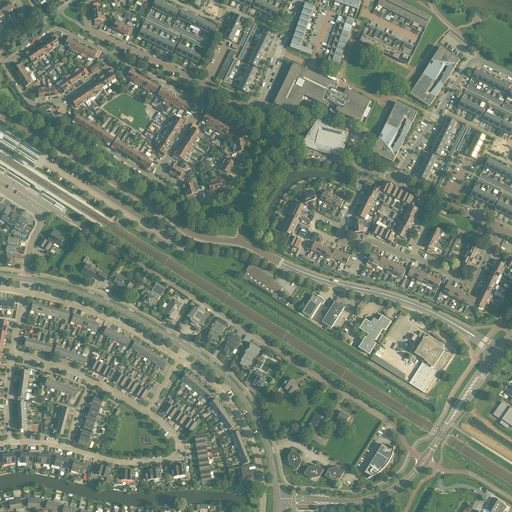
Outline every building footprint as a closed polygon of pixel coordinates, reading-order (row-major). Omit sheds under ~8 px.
[(157,11),(161,3),(155,0),(152,8),(157,11)] [(258,10),(262,2),(258,0),(255,0),(252,7),(258,10)] [(354,0),(348,0),(346,6),(352,8),(354,0)] [(361,1),(357,0),(354,0),(352,8),(358,10),(361,1)] [(394,1),(392,0),(387,0),(383,8),(389,11),(394,1)] [(3,4),(9,12),(13,9),(9,2),(9,3),(8,1),(3,4)] [(400,4),(394,1),(389,11),(395,14),(400,4)] [(262,2),(258,10),(264,13),(268,5),(262,2)] [(161,3),(157,11),(163,13),(167,5),(161,3)] [(306,3),(304,9),(313,12),(314,6),(306,3)] [(9,12),(3,4),(0,6),(0,8),(4,15),(9,12)] [(99,4),(93,4),(93,10),(92,10),(93,14),(103,13),(103,7),(100,7),(99,4)] [(406,6),(400,4),(395,14),(401,17),(406,6)] [(167,5),(163,13),(169,16),(173,8),(167,5)] [(268,5),(264,13),(270,16),(274,7),(268,5)] [(407,20),(412,9),(406,6),(401,17),(407,20)] [(275,18),(279,10),(274,7),(270,16),(275,18)] [(175,19),(179,11),(173,8),(169,16),(175,19)] [(304,9),(302,14),(311,17),(313,12),(304,9)] [(418,12),(412,9),(407,20),(413,22),(418,12)] [(183,21),(187,13),(181,10),(177,18),(183,21)] [(424,15),(418,12),(413,22),(419,25),(424,15)] [(94,18),(94,24),(101,23),(100,20),(104,19),(103,13),(93,14),(93,18),(94,18)] [(187,13),(183,21),(189,24),(193,16),(187,13)] [(232,20),(240,24),(243,18),(235,14),(232,20)] [(302,14),(300,20),(309,23),(311,17),(302,14)] [(426,28),(431,18),(424,15),(419,25),(426,28)] [(193,16),(189,24),(195,26),(198,18),(193,16)] [(352,27),(354,20),(343,16),(341,22),(341,23),(352,27)] [(198,18),(195,26),(200,29),(204,21),(198,18)] [(112,22),(111,23),(109,27),(117,31),(121,22),(116,20),(115,23),(112,22)] [(229,26),(237,30),(240,24),(232,20),(229,26)] [(300,20),(298,25),(307,28),(309,23),(300,20)] [(204,21),(200,29),(206,32),(210,24),(204,21)] [(352,27),(341,23),(341,22),(339,21),(338,23),(341,24),(339,29),(350,33),(352,27)] [(122,33),(126,25),(121,22),(117,31),(122,33)] [(210,24),(206,32),(212,35),(216,27),(210,24)] [(130,37),(132,32),(134,29),(131,27),(126,25),(122,33),(130,37)] [(298,25),(296,31),(305,34),(307,28),(298,25)] [(227,32),(235,36),(237,30),(229,26),(227,32)] [(143,39),(147,31),(141,29),(138,36),(143,39)] [(262,35),(270,39),(273,33),(265,29),(262,35)] [(339,29),(337,35),(336,35),(348,39),(350,33),(339,29)] [(147,31),(143,39),(149,42),(153,34),(147,31)] [(296,31),(294,37),(303,40),(305,34),(296,31)] [(235,36),(227,32),(224,38),(232,42),(235,36)] [(55,34),(53,35),(48,38),(50,40),(54,46),(55,48),(58,46),(59,45),(58,44),(58,43),(57,41),(56,40),(59,39),(55,34)] [(160,35),(159,37),(153,34),(149,42),(155,45),(160,35)] [(348,39),(336,35),(337,35),(335,34),(334,35),(336,36),(334,42),(345,45),(348,39)] [(368,36),(363,34),(359,41),(364,44),(368,36)] [(73,39),(68,37),(65,35),(63,41),(65,42),(64,45),(69,48),(72,41),(72,42),(73,39)] [(160,35),(155,45),(161,48),(164,40),(165,38),(165,37),(160,35)] [(270,39),(262,35),(259,40),(267,44),(270,39)] [(373,39),(368,36),(364,44),(369,46),(373,39)] [(379,39),(374,36),(373,39),(369,46),(374,49),(379,39)] [(294,37),(292,42),(301,45),(303,40),(294,37)] [(384,41),(379,39),(374,49),(379,51),(383,43),(384,41)] [(45,43),(51,52),(55,48),(54,46),(50,40),(45,43)] [(164,40),(161,48),(166,50),(170,43),(164,40)] [(267,44),(259,40),(256,46),(264,50),(267,44)] [(77,44),(72,42),(72,41),(69,48),(68,50),(73,53),(77,44)] [(313,51),(301,46),(301,45),(292,42),(290,48),(312,55),(313,51)] [(334,42),(332,47),(332,48),(343,52),(345,45),(334,42)] [(383,43),(379,51),(384,53),(387,46),(389,43),(386,42),(385,44),(383,43)] [(41,46),(46,54),(51,52),(45,43),(41,46)] [(170,43),(166,50),(172,53),(176,45),(170,43)] [(78,55),(82,46),(77,44),(73,53),(78,55)] [(181,55),(185,47),(179,44),(175,52),(181,55)] [(36,49),(42,57),(46,54),(41,46),(36,49)] [(82,57),(87,49),(82,46),(78,55),(82,57)] [(264,50),(256,46),(254,52),(262,56),(264,50)] [(343,52),(332,48),(332,47),(330,46),(330,48),(332,49),(330,54),(341,58),(343,52)] [(392,48),(387,46),(384,53),(388,56),(392,48)] [(392,48),(388,56),(393,58),(397,50),(398,47),(396,46),(395,49),(392,48)] [(185,47),(181,55),(186,58),(190,50),(185,47)] [(410,95),(430,108),(439,93),(460,61),(441,48),(410,95)] [(32,52),(36,58),(35,58),(37,61),(42,57),(36,49),(32,52)] [(84,60),(87,61),(87,60),(88,57),(91,51),(87,49),(82,57),(85,59),(84,60)] [(93,60),(95,58),(97,59),(100,52),(92,49),(91,51),(88,57),(93,60)] [(26,60),(29,58),(31,61),(35,58),(36,58),(32,52),(30,50),(23,55),(26,60)] [(190,50),(186,58),(192,61),(196,53),(190,50)] [(398,60),(402,53),(397,50),(393,58),(398,60)] [(262,56),(254,52),(251,57),(259,61),(262,56)] [(196,53),(192,61),(198,63),(202,56),(196,53)] [(412,57),(402,53),(398,60),(408,65),(412,57)] [(341,58),(330,54),(328,61),(339,65),(341,58)] [(259,61),(251,57),(248,63),(256,67),(259,61)] [(11,66),(13,69),(16,74),(24,68),(21,63),(18,66),(16,63),(11,66)] [(288,74),(274,104),(295,114),(303,99),(301,98),(303,93),(308,95),(307,97),(328,107),(330,103),(338,107),(336,111),(360,123),(363,116),(361,116),(366,106),(368,107),(370,101),(346,89),(344,94),(336,90),(338,85),(295,64),(290,75),(288,74)] [(257,70),(249,66),(246,72),(254,76),(257,70)] [(85,69),(82,70),(80,67),(76,70),(81,78),(88,74),(85,69)] [(136,71),(128,67),(125,72),(128,73),(126,77),(131,79),(135,73),(136,71)] [(19,78),(27,73),(24,68),(16,74),(19,78)] [(113,69),(110,71),(106,74),(111,82),(115,79),(113,76),(116,74),(113,69)] [(76,70),(71,73),(77,81),(81,78),(76,70)] [(478,80),(482,72),(476,70),(472,77),(478,80)] [(254,76),(246,72),(244,78),(251,81),(254,76)] [(482,72),(478,80),(484,83),(487,75),(482,72)] [(22,82),(30,77),(27,73),(19,78),(22,82)] [(71,73),(67,76),(72,84),(77,81),(71,73)] [(134,84),(139,76),(135,73),(131,79),(130,82),(134,84)] [(111,82),(106,74),(101,77),(106,85),(111,82)] [(487,75),(484,83),(489,86),(493,78),(487,75)] [(67,87),(68,87),(72,84),(67,76),(62,79),(64,81),(67,87)] [(139,87),(144,79),(139,76),(134,84),(139,87)] [(32,86),(30,84),(33,82),(30,77),(22,82),(27,90),(32,86)] [(106,85),(101,77),(96,80),(98,82),(102,88),(106,85)] [(251,81),(244,78),(241,83),(249,87),(251,81)] [(493,78),(489,86),(495,88),(499,81),(493,78)] [(144,90),(149,81),(144,79),(139,87),(144,90)] [(62,94),(64,93),(69,89),(68,87),(67,87),(64,81),(59,85),(61,88),(59,89),(62,94)] [(149,81),(144,90),(149,93),(150,90),(153,84),(149,81)] [(499,81),(495,88),(501,91),(505,83),(499,81)] [(93,85),(99,93),(103,90),(102,88),(98,82),(93,85)] [(153,84),(150,90),(155,93),(160,85),(155,82),(153,84)] [(249,87),(241,83),(238,89),(246,93),(249,87)] [(505,83),(501,91),(507,94),(510,86),(505,83)] [(99,93),(93,85),(89,88),(94,96),(99,93)] [(162,97),(165,91),(166,91),(167,89),(162,86),(157,95),(162,97)] [(57,90),(54,90),(54,87),(48,87),(49,97),(58,96),(57,90)] [(35,93),(35,99),(44,98),(43,88),(37,89),(38,92),(35,93)] [(85,91),(90,99),(94,96),(89,88),(85,91)] [(80,94),(85,102),(90,99),(85,91),(80,94)] [(165,102),(170,94),(166,91),(165,91),(162,97),(160,100),(165,102)] [(75,97),(81,105),(85,102),(80,94),(75,97)] [(170,105),(175,97),(170,94),(165,102),(170,105)] [(75,97),(68,102),(72,107),(74,105),(76,108),(81,105),(75,97)] [(175,108),(179,99),(175,97),(170,105),(175,108)] [(464,109),(468,101),(462,98),(458,106),(464,109)] [(179,99),(175,108),(179,111),(181,108),(184,102),(179,99)] [(185,100),(184,102),(181,108),(185,111),(187,108),(190,109),(193,104),(185,100)] [(468,101),(464,109),(470,112),(474,104),(468,101)] [(374,151),(395,162),(396,159),(420,112),(400,102),(374,151)] [(474,104),(470,112),(475,115),(479,107),(474,104)] [(479,107),(475,115),(481,117),(485,109),(479,107)] [(212,115),(204,111),(201,116),(204,118),(202,121),(207,124),(211,118),(212,115)] [(488,123),(492,115),(486,112),(482,120),(488,123)] [(69,122),(71,123),(76,126),(78,124),(81,118),(77,115),(75,118),(72,117),(69,122)] [(492,115),(488,123),(494,126),(498,118),(492,115)] [(82,127),(87,119),(83,116),(81,118),(78,124),(82,127)] [(182,127),(187,120),(182,117),(180,119),(177,117),(174,122),(180,126),(182,127)] [(210,129),(215,120),(211,118),(207,124),(205,126),(210,129)] [(446,123),(454,127),(457,121),(449,118),(446,123)] [(498,118),(494,126),(499,129),(503,121),(498,118)] [(87,130),(92,122),(87,119),(82,127),(87,130)] [(318,119),(301,146),(321,153),(342,156),(348,133),(338,130),(318,119)] [(215,131),(220,123),(215,120),(210,129),(215,131)] [(180,126),(174,122),(172,121),(169,125),(177,131),(180,126)] [(503,121),(499,129),(505,131),(509,123),(503,121)] [(91,133),(96,125),(92,122),(87,130),(91,133)] [(220,134),(224,126),(220,123),(215,131),(220,134)] [(443,129),(451,133),(454,127),(446,123),(443,129)] [(193,124),(188,131),(190,133),(191,132),(196,136),(199,132),(196,130),(198,127),(193,124)] [(96,136),(101,127),(96,125),(91,133),(96,136)] [(166,130),(174,135),(177,131),(169,125),(166,130)] [(224,126),(220,134),(224,137),(229,129),(224,126)] [(100,138),(106,130),(101,127),(96,136),(100,138)] [(163,129),(161,133),(163,134),(163,135),(171,140),(174,135),(166,130),(163,129)] [(440,135),(448,139),(451,133),(443,129),(440,135)] [(105,141),(109,136),(110,133),(106,130),(100,138),(105,141)] [(236,140),(233,141),(234,147),(244,145),(243,141),(242,141),(241,135),(237,136),(237,135),(230,131),(228,134),(232,136),(235,137),(236,140)] [(188,137),(196,142),(199,138),(196,136),(191,132),(190,133),(188,137)] [(474,137),(475,138),(483,142),(486,136),(478,132),(478,133),(476,132),(474,137)] [(160,139),(168,144),(171,140),(163,135),(160,139)] [(438,141),(446,144),(448,139),(440,135),(438,141)] [(114,138),(109,136),(105,141),(104,144),(108,147),(114,138)] [(185,142),(193,147),(196,142),(188,137),(185,142)] [(473,144),(480,148),(483,142),(475,138),(473,144)] [(165,149),(166,149),(168,144),(160,139),(157,144),(159,145),(165,149)] [(120,143),(115,140),(110,148),(115,151),(117,149),(120,143)] [(121,152),(126,143),(121,140),(120,143),(117,149),(121,152)] [(435,146),(443,150),(446,144),(438,141),(435,146)] [(182,146),(190,151),(193,147),(185,142),(182,146)] [(126,143),(121,152),(126,154),(131,146),(126,143)] [(470,150),(478,153),(480,148),(473,144),(470,150)] [(158,154),(163,157),(168,150),(166,149),(165,149),(159,145),(156,150),(160,152),(158,154)] [(238,156),(245,155),(244,149),(245,149),(244,145),(234,147),(235,153),(238,152),(238,156)] [(131,146),(126,154),(130,157),(135,149),(131,146)] [(182,146),(179,151),(185,155),(187,156),(190,151),(182,146)] [(443,150),(435,146),(432,152),(440,156),(443,150)] [(135,149),(130,157),(135,160),(140,152),(135,149)] [(177,160),(179,157),(182,159),(185,155),(179,151),(177,149),(172,157),(177,160)] [(478,153),(470,150),(467,155),(475,159),(478,153)] [(140,152),(135,160),(139,163),(145,155),(140,152)] [(426,159),(434,163),(437,157),(429,153),(426,159)] [(145,155),(139,163),(144,166),(148,160),(149,158),(145,155)] [(235,160),(227,155),(224,160),(221,158),(219,161),(231,169),(233,165),(232,165),(235,160)] [(28,164),(15,156),(14,158),(26,166),(28,164)] [(434,163),(426,159),(424,165),(431,168),(434,163)] [(490,170),(494,162),(488,159),(484,167),(490,170)] [(142,168),(147,171),(150,173),(153,168),(151,166),(153,163),(148,160),(144,166),(142,168)] [(220,166),(219,168),(217,171),(220,173),(219,173),(225,176),(228,172),(229,172),(231,169),(219,161),(217,164),(220,166)] [(496,172),(500,165),(494,162),(490,170),(496,172)] [(169,167),(166,172),(173,176),(179,168),(174,165),(172,168),(169,167)] [(431,168),(424,165),(421,170),(429,174),(431,168)] [(502,175),(506,167),(500,165),(496,172),(502,175)] [(507,178),(511,170),(506,167),(502,175),(507,178)] [(181,181),(184,176),(181,174),(183,171),(179,168),(173,176),(181,181)] [(418,176),(426,180),(429,174),(421,170),(418,176)] [(223,180),(220,181),(219,178),(213,180),(216,190),(220,189),(219,188),(225,186),(223,180)] [(192,184),(191,180),(181,183),(184,191),(197,187),(196,183),(192,184)] [(204,186),(206,192),(212,190),(212,191),(216,190),(213,180),(207,182),(208,185),(204,186)] [(379,193),(383,195),(384,196),(385,193),(389,185),(384,183),(379,193)] [(394,187),(389,185),(385,193),(390,196),(394,187)] [(380,187),(377,186),(376,188),(371,186),(366,196),(374,200),(380,187)] [(184,191),(186,200),(192,198),(191,195),(195,194),(195,193),(198,192),(197,188),(197,187),(184,191)] [(399,190),(394,187),(390,196),(395,198),(399,190)] [(476,198),(480,190),(475,187),(471,195),(476,198)] [(319,194),(319,199),(321,199),(324,200),(322,203),(324,204),(330,193),(328,192),(328,191),(325,189),(324,193),(320,191),(320,194),(319,194)] [(395,198),(399,200),(400,200),(404,192),(399,190),(395,198)] [(480,190),(476,198),(482,201),(486,193),(480,190)] [(314,200),(317,199),(313,191),(308,193),(313,204),(315,203),(314,200)] [(408,194),(406,193),(404,192),(400,200),(404,202),(405,203),(408,194)] [(315,210),(313,204),(308,193),(303,195),(306,203),(310,202),(311,205),(312,206),(309,207),(313,211),(315,210)] [(330,193),(324,204),(326,205),(328,202),(331,204),(335,196),(330,193)] [(486,193),(482,201),(488,204),(492,196),(486,193)] [(331,204),(330,206),(332,207),(332,208),(334,209),(339,198),(338,197),(338,196),(335,194),(335,196),(331,204)] [(408,208),(414,197),(408,194),(405,203),(404,202),(403,205),(408,208)] [(374,200),(366,196),(364,201),(372,205),(374,200)] [(492,196),(488,204),(494,207),(498,199),(492,196)] [(334,209),(336,210),(337,207),(340,209),(344,200),(339,198),(334,209)] [(293,207),(301,210),(304,212),(305,210),(302,208),(304,205),(296,201),(293,207)] [(372,205),(364,201),(361,206),(369,210),(372,205)] [(501,212),(504,204),(499,201),(495,209),(501,212)] [(412,203),(409,209),(406,215),(414,219),(419,209),(414,207),(415,204),(412,203)] [(504,204),(501,212),(506,215),(510,207),(504,204)] [(369,210),(361,206),(359,211),(367,215),(369,210)] [(291,211),(302,217),(303,215),(300,213),(301,210),(293,207),(291,211)] [(7,224),(14,213),(14,214),(15,212),(9,209),(9,210),(7,209),(0,219),(7,224)] [(288,216),(288,217),(296,221),(298,220),(297,220),(298,217),(301,219),(302,217),(291,211),(288,216)] [(365,219),(367,215),(359,211),(357,216),(365,219)] [(14,228),(20,218),(21,217),(16,213),(15,215),(14,214),(14,213),(7,224),(14,228)] [(404,220),(412,224),(414,219),(406,215),(404,220)] [(356,216),(354,221),(354,227),(363,226),(368,225),(367,221),(365,221),(356,216)] [(296,221),(288,217),(281,231),(285,234),(284,236),(288,238),(295,223),(296,221)] [(28,221),(23,218),(22,219),(20,218),(14,228),(23,234),(26,236),(30,229),(27,228),(25,226),(28,221)] [(412,224),(404,220),(402,225),(410,229),(412,224)] [(376,225),(372,233),(377,235),(381,227),(376,225)] [(402,225),(399,231),(396,238),(399,239),(400,237),(405,239),(410,229),(402,225)] [(382,237),(385,229),(381,227),(377,235),(382,237)] [(433,232),(441,236),(443,231),(435,227),(433,232)] [(386,240),(390,232),(385,229),(382,237),(386,240)] [(397,232),(393,230),(392,229),(390,232),(386,240),(392,242),(397,232)] [(48,250),(52,242),(59,246),(64,238),(58,234),(58,233),(54,230),(48,239),(49,240),(47,242),(43,239),(39,245),(48,250)] [(430,237),(438,241),(441,236),(433,232),(430,237)] [(293,247),(297,239),(298,236),(293,234),(288,244),(293,247)] [(8,246),(16,248),(18,248),(19,245),(17,245),(18,239),(8,237),(7,243),(8,243),(8,246)] [(436,246),(438,241),(430,237),(428,242),(436,246)] [(297,239),(293,247),(298,249),(302,241),(297,239)] [(315,255),(316,253),(320,245),(315,242),(311,251),(314,252),(313,254),(315,255)] [(434,251),(436,252),(438,249),(439,247),(436,246),(428,242),(426,247),(434,251)] [(468,249),(476,253),(478,248),(470,244),(468,249)] [(321,255),(325,247),(320,245),(316,253),(315,255),(316,256),(317,254),(321,255)] [(6,255),(15,257),(17,257),(17,254),(15,253),(16,248),(8,246),(7,246),(5,252),(7,252),(6,255)] [(324,257),(323,259),(325,260),(329,250),(325,247),(321,255),(324,257)] [(466,254),(474,258),(476,253),(468,249),(466,254)] [(326,260),(327,259),(331,260),(332,258),(334,252),(329,250),(325,260),(326,260)] [(336,262),(337,260),(336,260),(340,252),(335,250),(334,252),(332,258),(335,259),(334,262),(336,262)] [(341,263),(345,254),(340,252),(336,260),(337,260),(341,263)] [(348,264),(347,264),(350,257),(345,254),(341,263),(344,264),(343,266),(346,268),(348,264)] [(463,259),(471,263),(474,258),(466,254),(463,259)] [(15,257),(6,255),(5,255),(3,263),(5,264),(8,265),(11,266),(11,265),(13,266),(13,265),(15,265),(16,262),(14,262),(15,257)] [(372,265),(376,257),(371,255),(367,263),(372,265)] [(381,260),(376,257),(372,265),(377,268),(378,266),(381,260)] [(383,268),(387,260),(382,257),(381,260),(378,266),(383,268)] [(471,263),(463,259),(461,264),(469,268),(471,263)] [(388,270),(392,262),(387,260),(383,268),(388,270)] [(492,270),(500,274),(506,262),(503,260),(502,263),(497,260),(492,270)] [(388,270),(387,272),(392,275),(397,265),(392,262),(388,270)] [(93,276),(96,278),(103,282),(107,276),(100,272),(99,273),(97,271),(86,264),(81,272),(86,275),(92,278),(93,276)] [(276,299),(283,288),(272,282),(272,279),(273,277),(252,264),(243,278),(276,299)] [(402,267),(397,265),(392,275),(397,277),(402,267)] [(402,280),(403,277),(407,269),(402,267),(397,277),(402,280)] [(413,278),(414,276),(417,270),(412,268),(408,276),(413,278)] [(413,278),(412,281),(417,283),(418,281),(418,280),(422,272),(417,270),(414,276),(413,278)] [(490,275),(492,276),(498,279),(500,274),(492,270),(490,275)] [(418,281),(417,283),(421,285),(423,283),(426,275),(422,272),(418,280),(418,281)] [(427,285),(431,277),(426,275),(423,283),(427,285)] [(498,279),(492,276),(490,275),(487,280),(495,284),(498,279)] [(125,282),(116,277),(113,283),(121,288),(120,290),(127,294),(133,285),(126,281),(125,282)] [(432,287),(436,279),(431,277),(427,285),(432,287)] [(436,279),(432,287),(437,290),(441,282),(436,279)] [(498,285),(495,284),(487,280),(485,285),(495,290),(498,285)] [(140,295),(140,296),(141,296),(142,296),(143,298),(141,301),(149,307),(151,303),(155,305),(165,289),(156,283),(151,292),(150,291),(149,291),(148,291),(147,290),(145,291),(144,291),(143,291),(142,292),(141,293),(141,294),(140,295)] [(442,289),(439,295),(443,297),(444,295),(448,297),(448,295),(452,287),(447,285),(444,290),(442,289)] [(491,294),(493,295),(495,290),(485,285),(482,290),(491,294)] [(453,298),(457,289),(452,287),(448,295),(453,298)] [(458,300),(462,292),(457,289),(453,298),(458,300)] [(480,295),(488,299),(491,294),(482,290),(480,295)] [(463,302),(467,294),(462,292),(458,300),(463,302)] [(468,305),(471,297),(467,294),(463,302),(468,305)] [(311,318),(322,301),(313,295),(303,312),(311,318)] [(488,305),(489,303),(487,302),(488,299),(480,295),(478,300),(486,304),(486,303),(488,305)] [(471,297),(468,305),(473,307),(474,304),(476,299),(471,297)] [(482,311),(483,309),(486,304),(478,300),(476,299),(474,304),(479,307),(478,309),(482,311)] [(170,301),(163,312),(169,316),(169,318),(174,321),(179,312),(174,309),(175,307),(178,309),(181,303),(176,300),(174,304),(170,301)] [(332,328),(344,308),(335,302),(323,322),(332,328)] [(36,317),(37,314),(38,313),(41,314),(43,306),(38,304),(35,317),(36,317)] [(195,327),(196,327),(196,325),(197,325),(198,325),(199,324),(202,326),(209,316),(193,306),(186,316),(190,318),(190,321),(191,322),(189,322),(188,322),(189,323),(190,324),(191,325),(192,326),(193,327),(195,327)] [(47,320),(48,317),(48,316),(52,316),(54,309),(48,307),(45,320),(47,320)] [(58,323),(58,320),(59,318),(62,319),(64,311),(59,310),(56,322),(58,323)] [(74,323),(72,327),(74,328),(79,316),(74,314),(71,322),(74,323)] [(76,329),(77,326),(78,325),(81,326),(84,318),(79,316),(74,328),(76,329)] [(365,319),(359,329),(369,334),(366,338),(366,337),(359,348),(369,355),(376,344),(374,343),(383,329),(385,331),(387,328),(391,322),(382,316),(379,321),(375,319),(373,319),(371,323),(365,319)] [(84,327),(82,331),(84,332),(89,320),(84,318),(81,326),(84,327)] [(210,340),(209,341),(210,341),(210,342),(211,343),(212,343),(213,344),(214,344),(219,336),(220,336),(221,332),(222,330),(226,327),(225,326),(227,323),(218,318),(216,321),(215,320),(214,325),(213,327),(209,330),(210,330),(208,334),(209,335),(207,338),(210,340)] [(86,333),(87,330),(88,328),(91,330),(94,322),(89,320),(84,332),(86,333)] [(94,322),(91,330),(96,332),(98,327),(100,328),(101,325),(94,322)] [(102,335),(107,337),(111,330),(104,326),(103,329),(105,330),(102,335)] [(111,339),(108,343),(110,344),(116,332),(111,330),(107,337),(111,339)] [(112,345),(113,342),(114,340),(117,342),(121,335),(116,332),(110,344),(112,345)] [(235,349),(236,350),(237,345),(238,343),(242,340),(231,333),(230,338),(229,340),(225,343),(226,344),(235,349)] [(120,344),(118,348),(120,349),(126,337),(121,335),(117,342),(120,344)] [(409,384),(419,390),(423,393),(435,374),(437,372),(438,372),(440,368),(444,370),(452,357),(442,350),(444,346),(428,335),(424,336),(420,342),(422,343),(415,353),(424,359),(422,362),(423,363),(409,384)] [(243,341),(244,342),(248,344),(251,339),(246,336),(243,341)] [(127,347),(131,340),(126,337),(120,349),(122,350),(124,345),(127,347)] [(134,342),(128,353),(129,354),(132,350),(135,352),(139,345),(134,342)] [(57,343),(56,346),(53,354),(58,356),(61,348),(62,345),(57,343)] [(245,370),(246,370),(251,362),(253,358),(255,359),(256,355),(257,353),(260,350),(250,343),(248,348),(247,349),(244,352),(245,353),(243,357),(243,356),(240,361),(241,361),(239,364),(242,366),(242,367),(242,368),(243,369),(244,369),(244,370),(245,370)] [(230,357),(234,351),(235,349),(226,344),(224,348),(225,348),(223,351),(226,353),(225,354),(226,355),(227,356),(228,357),(230,357)] [(138,354),(135,358),(137,359),(144,348),(139,345),(135,352),(138,354)] [(61,348),(58,356),(63,358),(66,350),(61,348)] [(139,360),(140,357),(141,356),(144,358),(148,351),(144,348),(137,359),(139,360)] [(66,350),(63,358),(68,360),(71,352),(66,350)] [(147,359),(145,363),(146,364),(153,353),(148,351),(144,358),(147,359)] [(71,352),(68,360),(74,362),(76,354),(71,352)] [(148,365),(150,363),(150,361),(153,363),(158,356),(153,353),(146,364),(148,365)] [(76,354),(74,362),(79,364),(82,356),(76,354)] [(95,360),(97,356),(95,355),(88,368),(94,371),(98,362),(95,360)] [(82,356),(79,364),(86,366),(87,363),(85,363),(87,358),(82,356)] [(156,365),(154,369),(156,370),(162,359),(158,356),(153,363),(156,365)] [(103,359),(101,363),(98,362),(94,371),(99,373),(104,365),(106,361),(103,359)] [(157,371),(159,369),(160,367),(163,369),(167,362),(162,359),(156,370),(157,371)] [(259,369),(263,363),(259,360),(255,366),(259,369)] [(104,365),(99,373),(104,376),(109,367),(106,366),(108,362),(106,361),(104,365)] [(110,379),(117,366),(115,365),(113,369),(109,367),(104,376),(110,379)] [(120,374),(122,370),(120,368),(113,381),(118,384),(123,376),(120,374)] [(257,370),(254,376),(257,377),(254,382),(254,383),(253,384),(258,387),(259,386),(261,387),(265,380),(261,377),(263,374),(257,370)] [(127,378),(123,376),(118,384),(123,387),(131,375),(129,374),(127,378)] [(182,387),(190,377),(186,374),(180,380),(183,382),(180,386),(182,387)] [(133,376),(131,375),(123,387),(128,391),(133,382),(135,379),(132,377),(133,376)] [(183,388),(185,386),(186,385),(189,387),(194,381),(190,377),(182,387),(183,388)] [(291,394),(295,389),(292,387),(295,382),(288,377),(285,381),(284,381),(281,386),(287,390),(287,391),(291,394)] [(47,387),(47,388),(46,391),(48,392),(52,380),(47,378),(44,386),(47,387)] [(49,393),(51,388),(54,390),(57,382),(52,380),(48,392),(49,393)] [(137,384),(133,382),(128,391),(133,394),(141,381),(139,380),(137,384)] [(143,382),(141,381),(133,394),(138,397),(144,389),(140,386),(143,382)] [(192,389),(191,390),(189,393),(190,394),(198,384),(194,381),(189,387),(192,389)] [(58,391),(57,392),(56,395),(58,396),(63,384),(57,382),(54,390),(58,391)] [(64,396),(65,394),(68,386),(63,384),(58,396),(60,397),(60,395),(64,396)] [(192,395),(194,393),(195,392),(197,394),(203,388),(198,384),(190,394),(192,395)] [(68,395),(67,396),(66,399),(68,400),(73,388),(68,386),(65,394),(68,395)] [(149,387),(147,391),(144,389),(138,397),(143,400),(151,388),(149,387)] [(74,400),(75,398),(78,390),(73,388),(68,400),(67,404),(70,405),(70,401),(71,399),(74,400)] [(199,401),(207,391),(203,388),(197,394),(200,396),(197,400),(199,401)] [(206,401),(211,395),(207,391),(199,401),(200,402),(203,399),(206,401)] [(92,402),(91,401),(90,404),(102,408),(103,407),(101,406),(102,401),(102,400),(103,398),(97,394),(94,398),(92,402)] [(208,411),(218,404),(215,399),(209,404),(211,407),(207,410),(208,411)] [(167,415),(173,407),(170,405),(172,401),(171,400),(162,412),(167,415)] [(510,408),(502,402),(493,414),(501,420),(502,420),(511,426),(511,408),(510,407),(510,408)] [(89,411),(98,414),(100,409),(102,410),(102,408),(90,404),(89,407),(90,407),(89,411)] [(218,404),(208,411),(209,413),(213,410),(215,413),(222,408),(218,404)] [(57,407),(61,408),(60,412),(68,414),(69,409),(62,406),(57,405),(57,407)] [(173,407),(167,415),(172,419),(180,407),(179,405),(176,409),(173,407)] [(180,407),(172,419),(177,422),(183,414),(179,412),(182,408),(180,407)] [(222,408),(215,413),(217,416),(213,418),(214,420),(225,413),(222,408)] [(98,414),(89,411),(88,415),(86,414),(85,417),(96,421),(98,421),(98,420),(96,419),(98,414)] [(345,424),(350,417),(342,411),(337,419),(334,425),(339,428),(342,422),(345,424)] [(183,414),(177,422),(182,425),(190,413),(189,412),(186,416),(183,414)] [(190,413),(182,425),(187,429),(192,421),(189,418),(192,415),(190,413)] [(216,422),(218,420),(219,419),(221,422),(228,417),(225,413),(214,420),(216,422)] [(309,423),(317,428),(324,418),(316,413),(309,423)] [(57,422),(65,425),(67,419),(54,416),(54,418),(58,419),(57,422)] [(84,424),(93,427),(96,421),(85,417),(84,420),(86,420),(84,424)] [(228,417),(221,422),(223,425),(220,427),(221,429),(231,421),(228,417)] [(198,419),(197,422),(196,423),(192,421),(187,429),(192,432),(200,420),(198,419)] [(228,431),(235,426),(231,421),(221,429),(222,431),(226,428),(228,431)] [(93,427),(84,424),(83,428),(81,427),(80,430),(91,434),(91,432),(93,427)] [(64,430),(51,427),(51,428),(55,430),(54,433),(62,435),(64,430)] [(309,437),(321,445),(326,437),(314,429),(309,437)] [(81,434),(80,437),(92,442),(94,435),(91,434),(80,430),(79,433),(81,434)] [(228,441),(240,437),(238,432),(230,434),(231,438),(227,440),(228,441)] [(208,434),(205,434),(194,436),(195,442),(205,441),(204,437),(209,436),(208,434)] [(86,447),(88,448),(89,448),(92,442),(80,437),(79,441),(77,441),(76,443),(78,444),(86,447)] [(240,437),(228,441),(228,443),(233,442),(234,445),(242,442),(240,437)] [(235,448),(234,449),(231,450),(232,452),(244,447),(242,442),(234,445),(235,448)] [(393,452),(394,447),(392,454),(391,455),(385,451),(387,448),(382,445),(364,473),(369,476),(370,475),(371,477),(368,478),(371,477),(376,475),(381,471),(385,467),(388,462),(391,457),(393,452)] [(197,454),(207,452),(206,448),(211,448),(210,446),(196,448),(197,454)] [(232,454),(235,452),(237,452),(238,455),(246,452),(244,447),(232,452),(232,454)] [(8,454),(9,464),(15,463),(15,458),(17,458),(17,450),(12,450),(12,454),(8,454)] [(17,450),(17,458),(20,458),(20,463),(26,463),(26,453),(22,453),(22,450),(17,450)] [(35,459),(35,451),(30,450),(30,453),(26,453),(26,463),(32,463),(32,458),(35,459)] [(289,465),(297,470),(301,463),(301,462),(300,455),(292,450),(288,458),(290,465),(289,465)] [(0,451),(0,459),(2,460),(3,464),(9,464),(8,454),(4,454),(3,451),(0,451)] [(43,464),(44,455),(40,454),(40,451),(35,451),(35,459),(37,459),(37,464),(43,464)] [(44,455),(43,464),(49,465),(50,460),(52,461),(54,453),(49,452),(48,455),(44,455)] [(246,452),(238,455),(239,458),(235,460),(235,462),(247,457),(246,452)] [(59,467),(62,458),(58,457),(58,454),(54,453),(52,461),(51,465),(59,467)] [(69,465),(72,457),(67,456),(66,459),(62,458),(59,467),(65,469),(67,464),(69,465)] [(77,472),(79,463),(75,462),(76,459),(72,457),(69,465),(72,466),(71,471),(77,472)] [(242,465),(250,462),(247,457),(235,462),(236,464),(241,462),(242,465)] [(199,466),(208,464),(208,460),(212,460),(212,458),(198,460),(199,466)] [(89,462),(84,461),(84,464),(79,463),(77,472),(82,474),(84,469),(87,470),(89,462)] [(100,466),(96,465),(94,473),(91,472),(89,478),(94,479),(95,475),(101,476),(103,467),(99,466),(100,466)] [(178,467),(178,466),(179,476),(185,475),(186,480),(190,479),(189,473),(187,473),(185,465),(182,466),(178,467)] [(319,478),(323,470),(316,465),(316,466),(309,467),(308,467),(304,475),(311,479),(312,479),(319,478)] [(174,467),(170,467),(171,475),(168,476),(169,482),(174,481),(173,477),(179,476),(178,466),(178,467),(174,468),(174,467)] [(103,467),(101,476),(106,478),(105,482),(110,483),(111,477),(109,477),(111,469),(107,468),(103,467)] [(340,479),(344,472),(337,467),(337,468),(330,469),(329,469),(325,476),(332,481),(339,479),(340,479)] [(242,472),(242,477),(240,478),(239,480),(240,482),(243,482),(245,482),(245,486),(252,484),(251,478),(252,478),(251,471),(249,471),(248,468),(241,469),(242,472)] [(152,471),(152,470),(153,480),(154,482),(160,482),(160,483),(164,483),(164,476),(161,477),(160,469),(156,469),(156,470),(152,471)] [(200,478),(210,476),(210,472),(214,471),(214,469),(199,472),(200,478)] [(123,470),(120,470),(119,478),(116,478),(116,484),(121,485),(121,480),(127,481),(127,471),(123,471),(123,470)] [(148,470),(144,471),(145,479),(143,479),(143,485),(148,485),(147,480),(153,480),(152,470),(152,471),(148,471),(148,470)] [(127,471),(127,481),(133,481),(133,485),(137,486),(137,479),(135,479),(135,471),(131,471),(131,472),(127,471)] [(14,500),(15,508),(18,508),(19,509),(24,508),(24,498),(14,500)] [(31,507),(33,507),(34,499),(24,498),(24,508),(29,509),(29,508),(31,507)] [(494,511),(498,511),(503,503),(495,498),(491,504),(488,503),(486,507),(494,511)] [(34,499),(33,507),(36,508),(37,509),(42,509),(43,499),(34,499)] [(48,510),(50,510),(53,502),(43,499),(42,509),(46,511),(47,510),(48,510)] [(13,509),(15,508),(14,500),(4,501),(7,511),(12,510),(13,509)] [(59,511),(61,504),(53,502),(50,510),(53,511),(59,511)]
